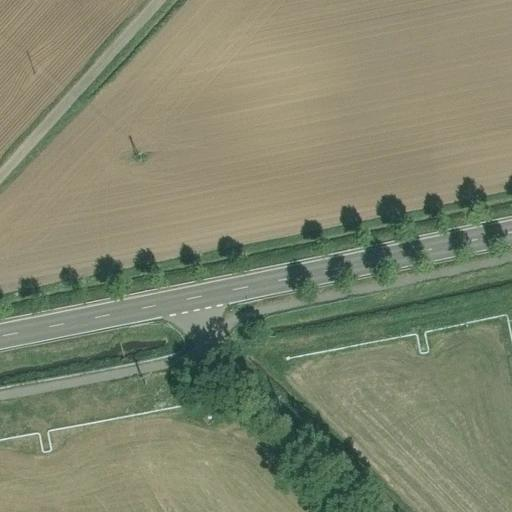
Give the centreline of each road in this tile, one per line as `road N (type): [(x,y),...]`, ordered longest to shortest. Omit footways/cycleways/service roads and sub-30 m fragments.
road 1 (tertiary): [(189,299),(511,233)]
road 2 (residential): [(189,299),(224,361),(370,511)]
road 3 (tertiary): [(0,339),(189,299)]
